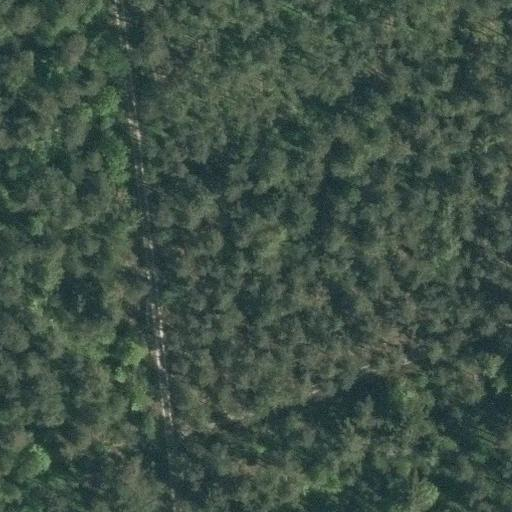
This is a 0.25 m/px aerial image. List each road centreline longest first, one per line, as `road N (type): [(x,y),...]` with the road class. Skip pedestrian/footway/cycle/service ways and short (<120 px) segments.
road 1 (track): [(175,511),(114,0)]
road 2 (track): [(167,440),(511,322)]
